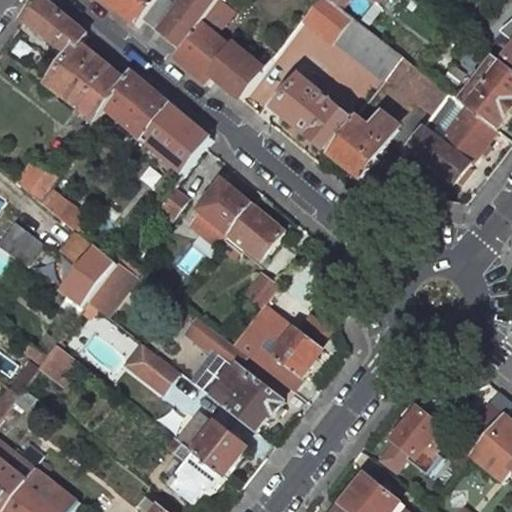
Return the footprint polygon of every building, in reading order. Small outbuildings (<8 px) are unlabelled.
[(89,36),(45,0),(39,0),(25,21),(72,58),(49,85),(98,123),(107,110),(127,82),(83,45),(89,36)] [(159,0),(105,0),(139,28),(146,18),(159,0)] [(159,0),(146,18),(156,27),(176,0),(159,0)] [(220,0),(187,0),(162,32),(182,50),(203,23),(215,9),(221,0),(220,0)] [(362,25),(329,0),(323,0),(307,21),(385,84),(388,79),(404,58),(362,25)] [(329,0),(362,25),(379,0),(329,0)] [(227,43),(203,23),(182,50),(177,58),(212,86),(217,79),(244,102),(266,74),(227,43)] [(452,95),(440,87),(404,58),(388,79),(436,116),(452,95)] [(511,71),(494,58),(461,102),(499,132),(511,115),(511,71)] [(174,107),(133,73),(127,82),(107,110),(147,144),(174,107)] [(355,120),(305,80),(279,111),(330,153),(355,120)] [(499,132),(461,102),(434,137),(425,130),(411,148),(458,185),(499,132)] [(214,141),(174,107),(147,144),(186,177),(208,149),(214,141)] [(366,129),(355,120),(330,153),(361,178),(399,130),(378,113),(366,129)] [(82,146),(60,131),(21,185),(42,203),(52,188),(82,146)] [(255,208),(225,183),(192,225),(222,249),(232,236),(255,208)] [(91,218),(52,188),(42,203),(77,232),(79,234),(91,218)] [(190,199),(177,188),(158,214),(171,225),(190,199)] [(287,234),(255,208),(232,236),(264,262),(287,234)] [(46,247),(16,224),(0,245),(0,247),(1,248),(30,269),(46,247)] [(79,234),(77,232),(62,252),(83,268),(64,293),(86,309),(91,303),(119,266),(118,265),(79,234)] [(283,283),(267,271),(250,289),(267,303),(283,283)] [(298,331),(265,306),(256,318),(234,345),(249,356),(255,361),(264,368),(295,392),(321,359),(317,356),(322,350),(298,331)] [(249,356),(234,345),(200,318),(187,334),(212,353),(214,350),(238,369),(214,399),(258,433),(271,417),(274,419),(287,403),(241,367),(249,356)] [(61,343),(47,333),(37,348),(50,357),(58,346),(61,343)] [(37,348),(33,344),(25,355),(42,367),(50,357),(37,348)] [(75,359),(58,346),(50,357),(42,367),(59,381),(75,359)] [(181,373),(155,353),(139,373),(165,393),(181,373)] [(0,401),(0,423),(4,419),(21,397),(9,389),(0,401)] [(36,398),(26,390),(21,397),(4,419),(14,427),(36,398)] [(468,464),(474,457),(507,416),(491,405),(453,451),(468,464)] [(395,441),(420,461),(428,449),(434,453),(438,457),(454,436),(450,433),(443,428),(449,420),(433,407),(428,415),(420,410),(395,441)] [(511,420),(507,416),(474,457),(505,482),(511,473),(511,420)] [(250,449),(220,425),(196,454),(227,479),(250,449)] [(74,511),(81,504),(0,439),(0,511),(74,511)] [(227,479),(196,454),(171,486),(198,507),(208,494),(215,494),(227,479)] [(403,503),(368,476),(343,507),(349,511),(406,511),(400,507),(403,503)]
